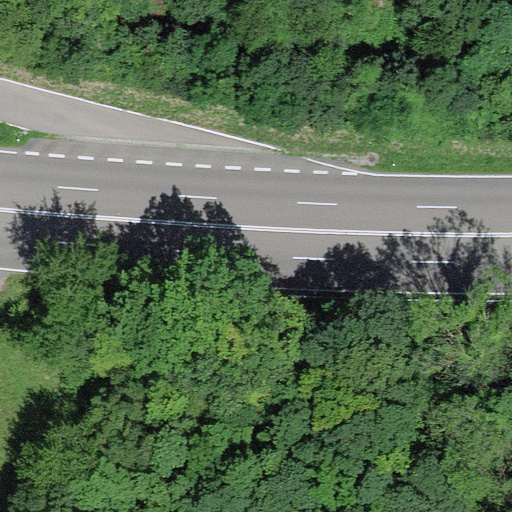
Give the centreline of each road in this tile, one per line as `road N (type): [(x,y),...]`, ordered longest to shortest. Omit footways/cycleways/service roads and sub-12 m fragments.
road 1 (primary): [(0,192),(511,218)]
road 2 (track): [(218,0),(136,129)]
